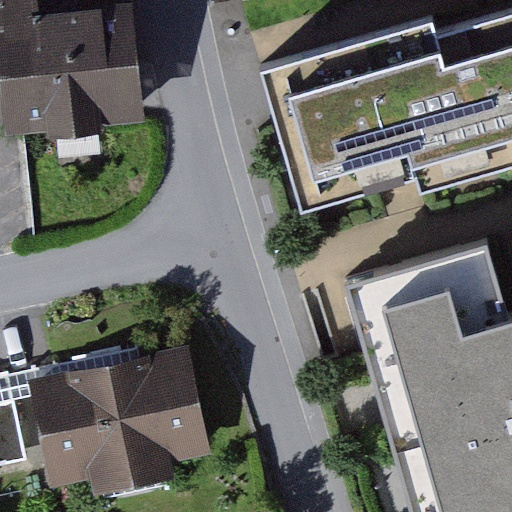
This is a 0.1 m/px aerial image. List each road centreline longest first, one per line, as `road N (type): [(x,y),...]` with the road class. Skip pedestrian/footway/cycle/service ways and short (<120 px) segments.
road 1 (residential): [(230,230),(321,511)]
road 2 (residential): [(174,0),(230,230)]
road 3 (residential): [(0,280),(230,230)]
